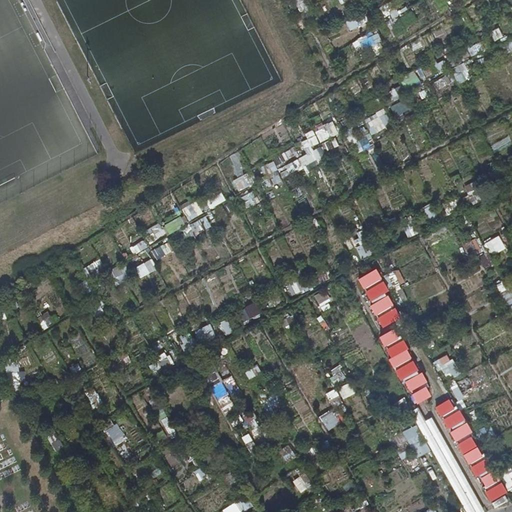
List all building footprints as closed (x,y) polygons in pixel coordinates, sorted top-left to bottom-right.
[(293,0),(297,12),(306,9),(303,0),(293,0)] [(347,19),(354,30),(368,21),(361,10),(347,19)] [(498,28),(490,32),(494,41),(502,38),(498,28)] [(375,31),(352,44),(357,53),(381,40),(375,31)] [(511,40),(502,45),(505,54),(511,50),(511,40)] [(441,73),(448,67),(442,60),(435,66),(441,73)] [(451,69),(458,84),(470,78),(463,63),(451,69)] [(413,71),(402,77),(408,88),(419,82),(413,71)] [(394,89),(386,93),(391,102),(399,99),(394,89)] [(395,117),(410,109),(404,99),(389,107),(395,117)] [(384,109),(363,119),(370,135),(391,126),(384,109)] [(346,132),(352,153),(371,148),(364,126),(346,132)] [(300,143),(306,154),(278,169),(283,177),(302,167),(305,172),(328,160),(324,153),(334,147),(331,140),(320,146),(312,131),(305,135),(307,139),(300,143)] [(294,150),(274,155),(276,163),(296,158),(294,150)] [(272,160),(232,183),(238,193),(256,182),(256,181),(277,169),(272,160)] [(279,175),(270,178),(273,185),(281,182),(279,175)] [(205,200),(208,208),(225,201),(221,193),(205,200)] [(240,196),(243,207),(255,204),(252,193),(240,196)] [(181,209),(188,221),(202,213),(195,201),(181,209)] [(431,224),(439,219),(430,205),(422,209),(431,224)] [(179,216),(163,226),(169,235),(185,225),(179,216)] [(204,216),(183,229),(189,238),(210,225),(204,216)] [(405,237),(415,236),(412,217),(402,219),(405,237)] [(468,228),(464,219),(455,224),(460,232),(468,228)] [(142,232),(149,243),(165,234),(159,223),(142,232)] [(350,240),(362,263),(374,257),(362,234),(350,240)] [(498,236),(484,243),(491,256),(505,249),(498,236)] [(462,244),(468,258),(482,252),(477,238),(462,244)] [(143,240),(129,249),(134,255),(148,246),(143,240)] [(151,251),(156,260),(172,252),(168,242),(151,251)] [(139,279),(157,270),(151,259),(134,268),(139,279)] [(98,260),(83,269),(87,277),(102,268),(98,260)] [(315,272),(320,283),(331,278),(326,267),(315,272)] [(386,292),(387,292),(377,269),(357,278),(379,329),(399,320),(386,292)] [(387,289),(404,284),(399,270),(383,275),(387,289)] [(306,289),(297,274),(283,282),(292,297),(306,289)] [(85,294),(93,290),(87,280),(79,284),(85,294)] [(504,281),(495,285),(507,310),(511,307),(511,284),(507,287),(504,281)] [(314,295),(321,312),(332,307),(324,290),(314,295)] [(237,312),(243,324),(262,314),(257,302),(237,312)] [(94,318),(104,315),(101,305),(91,307),(94,318)] [(223,336),(232,332),(227,320),(218,324),(223,336)] [(209,325),(194,331),(200,343),(214,337),(209,325)] [(411,407),(431,399),(404,340),(398,342),(393,330),(379,336),(411,407)] [(127,353),(118,358),(122,366),(131,360),(127,353)] [(447,382),(460,377),(451,354),(432,361),(437,373),(442,371),(447,382)] [(153,376),(173,368),(169,357),(148,365),(153,376)] [(74,376),(82,372),(78,364),(69,368),(74,376)] [(249,380),(261,373),(257,366),(245,373),(249,380)] [(342,400),(355,394),(350,383),(337,389),(342,400)] [(335,389),(325,394),(329,402),(338,397),(335,389)] [(261,399),(266,410),(281,405),(277,394),(261,399)] [(436,406),(471,480),(478,477),(493,509),(505,503),(456,397),(436,406)] [(169,439),(175,436),(163,407),(156,410),(169,439)] [(319,419),(328,432),(340,423),(330,411),(319,419)] [(105,430),(114,447),(126,440),(117,424),(105,430)] [(404,431),(414,457),(430,451),(425,439),(422,441),(417,426),(404,431)] [(43,433),(55,452),(63,446),(51,428),(43,433)] [(124,445),(117,450),(122,457),(128,452),(124,445)] [(442,465),(436,455),(431,458),(438,467),(442,465)] [(198,482),(205,478),(200,468),(193,472),(198,482)] [(505,487),(511,484),(511,471),(501,476),(505,487)] [(291,480),(300,493),(312,485),(303,472),(291,480)] [(466,504),(455,486),(447,490),(458,509),(466,504)] [(243,498),(234,503),(239,511),(242,511),(250,508),(243,498)]
